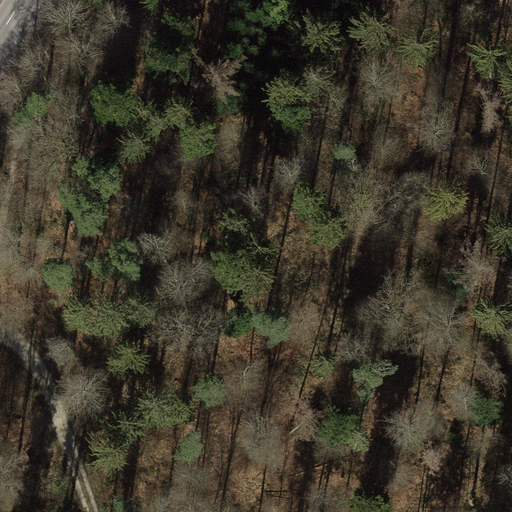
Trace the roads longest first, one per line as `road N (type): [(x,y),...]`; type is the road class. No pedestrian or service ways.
road 1 (track): [(0,216),(29,132),(72,51),(117,0)]
road 2 (track): [(89,511),(48,390),(23,348),(0,339)]
